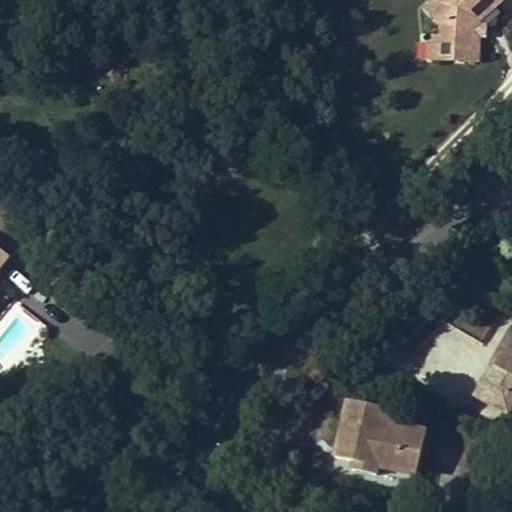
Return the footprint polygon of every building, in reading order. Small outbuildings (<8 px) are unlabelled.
[(472,4),(476,0),(428,0),(434,7),(434,22),(443,33),(470,34),(472,4)] [(470,45),(470,34),(443,33),(434,22),(427,22),(426,42),(470,45)] [(18,252),(0,276),(9,284),(31,255),(37,247),(24,237),(14,249),(18,252)] [(0,276),(18,252),(14,249),(0,239),(0,276)] [(394,312),(408,326),(443,294),(428,280),(394,312)] [(511,330),(505,327),(472,401),(511,418),(511,416),(511,330)] [(337,336),(311,361),(321,372),(342,354),(357,363),(363,352),(337,336)] [(361,449),(357,469),(417,479),(429,420),(405,419),(392,398),(352,391),(340,446),(361,449)]
